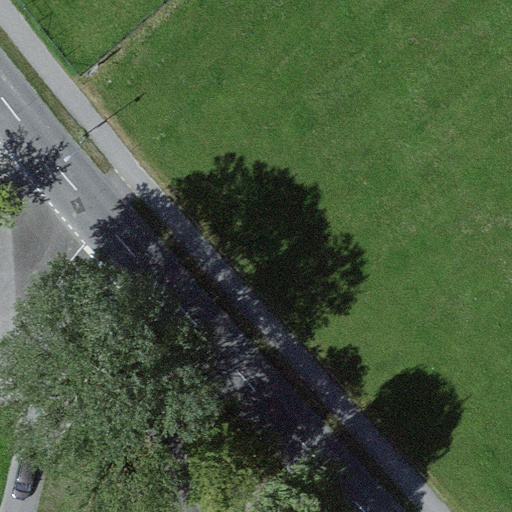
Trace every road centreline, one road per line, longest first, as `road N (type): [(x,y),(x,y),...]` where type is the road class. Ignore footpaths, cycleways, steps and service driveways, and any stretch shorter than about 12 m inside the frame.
road 1 (tertiary): [(368,511),(104,204)]
road 2 (unclassified): [(104,204),(14,511)]
road 3 (tertiary): [(104,204),(0,73)]
